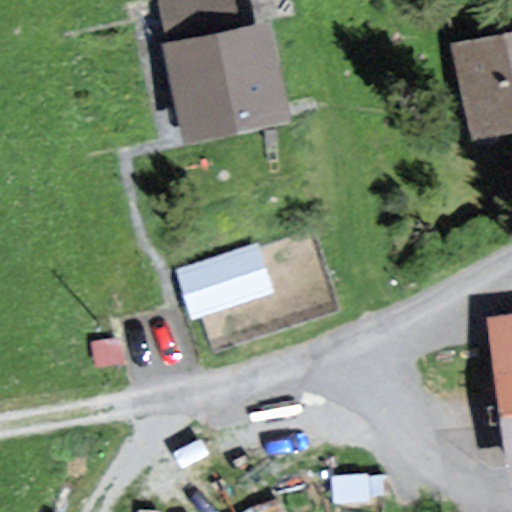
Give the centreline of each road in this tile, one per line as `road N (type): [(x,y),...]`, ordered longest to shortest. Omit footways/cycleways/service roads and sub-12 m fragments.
road 1 (residential): [(511,252),(351,342),(179,397)]
road 2 (track): [(179,397),(0,421)]
road 3 (track): [(179,397),(95,511)]
